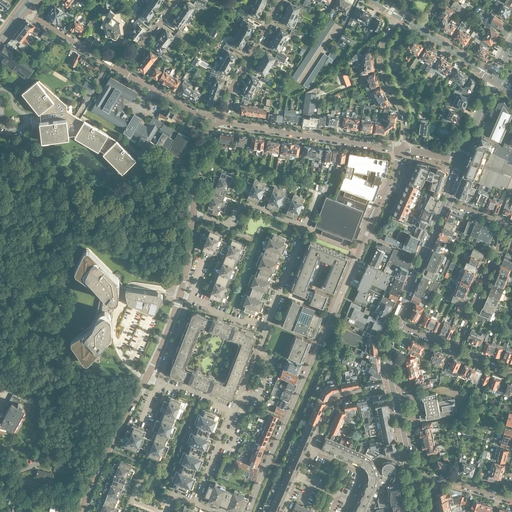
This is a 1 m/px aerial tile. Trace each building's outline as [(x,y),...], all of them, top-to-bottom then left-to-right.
[(0,0),(0,9),(2,8),(4,10),(6,8),(10,3),(7,1),(7,0),(0,0)] [(73,2),(69,0),(59,0),(62,2),(61,2),(68,7),(67,10),(69,12),(71,9),(70,8),(71,6),(70,5),(73,2)] [(140,6),(143,9),(152,15),(156,9),(147,3),(144,0),(140,6)] [(149,0),(147,3),(156,9),(160,4),(155,0),(149,0)] [(337,8),(340,10),(344,1),(343,0),(336,0),(332,8),(336,10),(337,8)] [(498,0),(492,0),(496,2),(495,3),(501,7),(497,13),(506,18),(511,9),(498,1),(498,0)] [(187,2),(183,7),(193,14),(196,11),(193,9),(195,7),(197,6),(199,7),(200,8),(201,8),(204,9),(205,7),(204,6),(199,3),(195,1),(193,4),(189,2),(188,3),(187,2)] [(255,1),(252,7),(261,11),(262,9),(264,8),(265,6),(255,1)] [(344,1),(340,10),(342,11),(342,12),(345,14),(347,11),(347,12),(351,4),(344,1)] [(455,1),(453,4),(462,10),(464,7),(461,5),(455,1)] [(290,3),(287,9),(297,14),(299,10),(298,10),(300,6),(295,4),(294,5),(290,3)] [(462,10),(453,4),(451,7),(460,13),(462,10)] [(54,5),(51,11),(62,18),(65,13),(73,18),(75,15),(69,12),(60,5),(58,8),(54,5)] [(261,11),(252,7),(249,5),(246,12),(239,9),(238,12),(242,14),(248,17),(250,13),(253,15),(252,16),(255,17),(256,16),(258,17),(259,15),(261,14),(262,12),(261,11)] [(442,10),(450,16),(451,16),(453,14),(453,15),(455,12),(446,6),(445,6),(444,6),(442,10)] [(183,7),(179,13),(189,20),(191,16),(193,14),(183,7)] [(350,17),(346,27),(349,28),(353,20),(355,21),(356,20),(360,22),(365,11),(361,9),(361,10),(359,8),(357,11),(355,15),(353,19),(350,17)] [(104,29),(105,36),(108,36),(108,35),(109,34),(110,33),(111,36),(113,38),(114,36),(115,36),(117,37),(118,35),(118,32),(120,32),(121,33),(123,33),(122,26),(125,22),(121,19),(120,11),(114,12),(110,9),(107,13),(102,14),(103,22),(100,26),(104,29)] [(152,15),(143,9),(139,14),(140,15),(139,16),(145,20),(146,19),(148,21),(152,15)] [(287,9),(285,15),(295,20),(300,22),(301,20),(298,19),(298,18),(297,18),(298,14),(297,14),(287,9)] [(439,17),(440,21),(447,20),(447,17),(449,17),(450,16),(442,10),(439,14),(439,15),(440,16),(439,17)] [(47,17),(47,18),(58,25),(58,24),(62,26),(61,27),(65,30),(68,25),(64,23),(63,24),(60,21),(62,18),(51,11),(47,17)] [(365,11),(360,22),(364,23),(363,25),(366,26),(364,30),(366,31),(369,26),(368,26),(369,26),(366,25),(368,21),(370,17),(371,14),(365,11)] [(179,13),(176,18),(186,25),(187,24),(186,23),(189,20),(179,13)] [(485,19),(484,21),(490,25),(491,23),(498,27),(498,26),(500,26),(501,25),(503,21),(494,16),(495,15),(492,13),(489,18),(489,17),(487,20),(485,19)] [(241,26),(251,31),(254,26),(252,24),(253,23),(247,20),(249,17),(248,17),(242,14),(241,17),(243,18),(239,25),(241,26)] [(295,20),(285,15),(282,22),(283,23),(283,24),(289,27),(290,25),(291,26),(292,24),(293,24),(295,20)] [(186,25),(176,18),(171,24),(173,25),(172,26),(175,29),(176,27),(183,32),(184,30),(184,29),(186,25)] [(369,26),(366,31),(371,33),(373,28),(378,31),(380,25),(381,26),(383,26),(384,24),(383,22),(382,22),(382,21),(376,18),(371,28),(369,26)] [(69,28),(75,32),(81,22),(75,19),(69,28)] [(447,20),(440,21),(441,26),(442,27),(441,27),(442,28),(442,29),(446,31),(452,22),(454,20),(453,19),(452,19),(451,19),(450,22),(448,23),(447,20)] [(25,20),(22,24),(30,30),(30,31),(36,35),(40,30),(29,22),(25,20)] [(490,25),(484,21),(482,23),(485,25),(484,27),(487,29),(485,33),(495,39),(498,33),(488,27),(490,25)] [(81,22),(75,32),(81,36),(87,26),(81,22)] [(452,22),(446,31),(450,34),(451,34),(452,34),(454,30),(456,31),(458,27),(457,26),(454,24),(454,23),(452,22)] [(458,27),(456,31),(458,32),(455,37),(460,41),(466,31),(467,30),(464,27),(466,24),(462,22),(458,27)] [(22,24),(13,36),(21,42),(26,46),(30,42),(25,38),(30,31),(30,30),(22,24)] [(129,35),(137,41),(146,30),(138,24),(129,35)] [(241,26),(238,32),(247,38),(251,31),(241,26)] [(279,28),(276,34),(285,39),(289,33),(279,28)] [(163,33),(161,35),(170,43),(173,39),(175,41),(178,39),(183,43),(185,40),(176,33),(174,36),(169,32),(168,32),(166,30),(164,33),(163,33)] [(46,39),(49,35),(43,31),(40,35),(46,39)] [(466,31),(460,41),(465,44),(470,37),(469,35),(470,34),(466,31)] [(238,32),(235,38),(244,43),(247,38),(238,32)] [(89,33),(84,41),(96,48),(101,40),(89,33)] [(482,38),(475,34),(473,37),(476,38),(481,41),(482,39),(491,44),(495,39),(485,33),(483,36),(482,38)] [(276,34),(272,40),(282,45),(285,39),(276,34)] [(338,41),(337,44),(339,45),(339,46),(341,47),(341,46),(345,49),(346,46),(347,47),(348,44),(351,46),(355,39),(345,34),(344,36),(341,34),(338,41)] [(159,39),(158,41),(166,48),(170,51),(172,49),(168,46),(170,43),(161,35),(159,39)] [(225,45),(229,48),(231,45),(231,44),(233,45),(232,46),(238,49),(238,48),(241,49),(244,43),(235,38),(233,41),(230,40),(229,40),(228,39),(226,42),(225,45)] [(269,46),(271,48),(273,48),(272,49),(275,50),(279,51),(277,55),(285,60),(287,57),(284,55),(285,54),(282,53),(283,50),(282,50),(284,46),(282,45),(272,40),(269,46)] [(412,42),(409,40),(407,44),(408,44),(406,48),(410,50),(409,51),(412,52),(417,44),(412,40),(412,42)] [(166,48),(158,41),(154,46),(156,48),(155,48),(162,54),(160,56),(164,59),(166,57),(163,54),(165,52),(164,51),(166,48)] [(417,44),(412,52),(413,54),(416,57),(423,47),(417,44)] [(486,49),(487,48),(481,44),(479,47),(477,47),(475,50),(485,57),(486,57),(488,54),(487,53),(488,50),(486,49)] [(226,53),(224,57),(234,63),(235,61),(235,60),(237,57),(234,55),(227,51),(229,48),(225,45),(224,45),(223,48),(226,50),(224,53),(226,53)] [(19,73),(21,75),(27,80),(35,67),(22,57),(21,58),(4,46),(0,51),(0,52),(5,56),(2,61),(8,66),(13,70),(19,73)] [(363,55),(361,57),(361,60),(362,60),(373,58),(372,53),(373,51),(369,48),(368,49),(363,55)] [(73,51),(70,49),(69,52),(72,54),(67,63),(74,66),(78,59),(79,60),(81,55),(73,51)] [(416,57),(410,66),(409,68),(411,69),(412,67),(413,68),(418,60),(420,61),(421,60),(424,62),(430,52),(425,49),(419,58),(419,59),(416,57)] [(150,51),(146,56),(153,62),(157,56),(150,51)] [(266,52),(262,58),(271,64),(275,66),(279,60),(283,63),(285,60),(277,55),(275,58),(272,56),(272,55),(270,53),(269,54),(266,52)] [(430,52),(424,62),(427,64),(428,63),(430,64),(436,56),(430,52)] [(99,70),(101,67),(81,55),(79,60),(94,69),(94,67),(99,70)] [(146,56),(141,62),(148,67),(153,62),(146,56)] [(216,60),(220,63),(230,68),(231,66),(232,67),(234,63),(224,57),(222,61),(217,58),(216,60)] [(262,58),(258,64),(268,70),(271,64),(262,58)] [(434,67),(440,71),(446,62),(440,59),(438,62),(437,62),(436,64),(434,67)] [(148,67),(141,62),(139,64),(138,64),(137,65),(138,69),(139,70),(140,69),(144,73),(148,67)] [(440,71),(439,74),(444,77),(448,72),(449,73),(451,70),(449,70),(452,66),(446,62),(440,71)] [(212,69),(211,72),(216,74),(217,70),(224,74),(224,73),(226,74),(230,68),(220,63),(218,67),(217,66),(214,70),(212,69)] [(256,70),(258,72),(258,73),(260,74),(261,73),(264,75),(268,70),(258,64),(256,68),(257,68),(256,70)] [(373,64),(361,65),(362,69),(360,69),(360,74),(367,73),(367,71),(373,70),(373,68),(374,68),(373,64)] [(153,71),(150,76),(156,79),(161,71),(155,67),(153,71)] [(456,81),(462,73),(456,69),(450,79),(455,82),(456,81)] [(169,74),(163,71),(158,80),(164,83),(169,74)] [(213,77),(211,82),(221,86),(224,80),(220,79),(221,76),(211,72),(210,75),(210,76),(213,77)] [(365,74),(360,76),(359,76),(360,78),(361,78),(363,77),(364,79),(366,83),(377,79),(375,75),(374,73),(366,76),(365,74)] [(462,73),(456,81),(460,83),(459,84),(461,86),(467,76),(462,73)] [(169,74),(164,83),(169,86),(175,78),(169,74)] [(175,78),(169,86),(175,90),(180,81),(177,79),(178,77),(176,75),(175,78)] [(251,75),(248,81),(256,85),(259,79),(251,75)] [(95,99),(94,100),(95,101),(96,102),(91,111),(97,114),(98,113),(124,129),(123,131),(131,136),(133,134),(140,138),(137,143),(145,148),(151,151),(153,148),(158,151),(161,147),(165,149),(170,152),(178,156),(189,138),(181,133),(178,132),(172,129),(172,128),(152,117),(146,127),(139,123),(142,118),(134,113),(132,116),(124,111),(122,110),(123,109),(124,108),(124,106),(124,105),(124,103),(123,102),(123,101),(123,100),(124,99),(124,98),(124,97),(133,102),(138,94),(110,77),(108,80),(105,85),(97,99),(96,99),(95,99)] [(473,88),(473,86),(473,85),(475,81),(470,78),(465,85),(463,88),(460,92),(461,92),(467,94),(468,91),(465,91),(467,87),(471,89),(473,88)] [(377,79),(366,83),(367,86),(365,87),(366,90),(368,90),(372,88),(371,87),(378,85),(378,83),(377,79)] [(39,81),(23,92),(40,113),(42,140),(75,136),(104,153),(123,172),(135,159),(114,139),(77,117),(74,115),(73,114),(67,111),(66,105),(39,81)] [(93,86),(85,81),(82,86),(90,91),(93,86)] [(248,81),(245,87),(253,91),(255,93),(258,87),(256,85),(248,81)] [(178,91),(184,95),(188,87),(182,83),(178,91)] [(209,89),(211,90),(219,92),(221,86),(211,83),(209,89)] [(302,115),(300,126),(311,127),(313,113),(317,86),(305,92),(305,98),(304,101),(303,110),(302,115)] [(188,87),(184,95),(189,98),(194,90),(188,87)] [(253,91),(245,87),(241,93),(250,98),(253,91)] [(380,87),(371,92),(370,93),(373,98),(383,92),(381,89),(380,87)] [(194,90),(189,98),(195,101),(197,98),(200,94),(194,90)] [(211,90),(209,96),(217,99),(219,92),(211,90)] [(456,95),(455,99),(466,104),(468,98),(460,94),(461,92),(460,92),(457,91),(455,90),(453,92),(459,94),(459,96),(456,95)] [(383,92),(373,98),(374,101),(375,101),(376,103),(377,103),(386,98),(383,92)] [(202,93),(202,95),(200,94),(197,98),(199,99),(202,100),(204,97),(206,98),(205,101),(207,102),(206,104),(210,105),(211,104),(213,105),(214,106),(215,105),(216,104),(215,103),(217,99),(209,96),(205,94),(202,93)] [(386,98),(377,103),(379,106),(380,106),(381,107),(382,107),(385,105),(386,107),(387,109),(389,109),(390,109),(388,106),(390,105),(386,98)] [(244,102),(243,105),(240,104),(240,106),(239,105),(239,108),(240,108),(239,113),(245,114),(247,105),(247,102),(248,100),(245,100),(244,99),(242,99),(242,102),(244,102)] [(455,99),(453,103),(452,105),(463,110),(466,104),(455,99)] [(511,117),(511,116),(511,107),(511,106),(509,106),(504,101),(497,102),(492,113),(493,114),(497,119),(489,136),(500,141),(511,117)] [(457,123),(459,118),(460,115),(449,110),(451,108),(446,106),(445,105),(443,108),(447,110),(443,118),(444,118),(443,119),(443,120),(444,120),(444,121),(444,122),(445,123),(446,123),(447,123),(448,123),(449,123),(450,123),(450,122),(451,122),(451,121),(452,121),(457,123)] [(159,113),(158,117),(167,119),(167,118),(169,118),(170,117),(179,122),(184,115),(168,106),(163,114),(159,113)] [(318,108),(317,114),(313,113),(311,127),(315,128),(316,127),(318,127),(318,126),(320,114),(321,108),(318,108)] [(269,117),(268,121),(276,122),(277,111),(278,110),(277,110),(277,109),(274,109),(274,112),(273,112),(273,113),(272,113),(268,113),(268,117),(269,117)] [(295,114),(294,123),(300,124),(301,115),(302,115),(303,110),(299,109),(299,115),(295,114)] [(341,127),(346,128),(348,116),(349,109),(347,109),(346,112),(347,113),(346,117),(343,116),(341,127)] [(326,125),(332,126),(333,116),(334,110),(332,110),(331,114),(327,114),(326,125)] [(386,117),(385,119),(395,121),(396,115),(394,114),(394,113),(393,112),(391,112),(390,112),(390,114),(387,113),(387,117),(386,117)] [(333,116),(332,126),(338,127),(339,120),(341,121),(342,116),(336,115),(336,116),(333,116)] [(380,119),(381,115),(379,115),(379,119),(378,122),(375,121),(373,132),(379,133),(380,125),(381,122),(379,120),(380,119)] [(365,120),(365,119),(361,119),(359,130),(365,131),(368,116),(366,116),(365,119),(365,118),(365,120)] [(382,119),(383,121),(384,120),(384,121),(387,122),(388,123),(385,125),(388,129),(391,126),(395,127),(395,121),(385,119),(383,117),(382,119)] [(421,119),(420,122),(418,134),(423,135),(422,140),(426,141),(427,135),(426,135),(428,124),(427,123),(428,120),(421,119)] [(440,124),(437,132),(447,136),(447,135),(449,136),(452,130),(450,129),(450,128),(440,124)] [(382,125),(380,125),(379,133),(385,134),(385,131),(388,129),(385,125),(383,126),(382,125)] [(511,133),(510,132),(503,147),(511,152),(511,151),(511,133)] [(226,134),(224,148),(227,149),(228,143),(231,143),(232,135),(226,134)] [(481,134),(478,143),(484,146),(483,148),(488,150),(502,156),(508,160),(509,160),(511,153),(511,151),(511,152),(503,147),(483,136),(484,135),(481,134)] [(243,146),(244,142),(248,143),(248,137),(245,137),(245,136),(238,135),(237,140),(236,140),(235,144),(243,146)] [(248,143),(246,153),(246,154),(248,155),(248,153),(249,153),(250,147),(252,148),(252,150),(256,151),(256,148),(258,138),(251,137),(250,144),(248,143)] [(265,150),(264,149),(263,152),(269,153),(269,154),(271,155),(272,151),(273,142),(267,141),(265,150)] [(279,143),(273,142),(272,151),(271,155),(274,155),(274,153),(278,154),(280,145),(279,144),(279,143)] [(281,145),(280,145),(278,154),(280,154),(279,158),(284,159),(285,154),(287,143),(283,142),(282,143),(281,143),(281,145)] [(293,144),(287,143),(285,154),(289,155),(289,156),(289,157),(290,157),(290,158),(291,158),(291,159),(292,159),(293,158),(294,158),(294,157),(294,156),(297,156),(299,145),(298,145),(293,144)] [(465,170),(463,175),(464,176),(474,180),(473,181),(476,182),(489,187),(492,189),(494,185),(500,188),(501,185),(507,188),(511,176),(511,164),(507,162),(508,160),(502,156),(488,150),(483,148),(484,146),(478,143),(477,144),(476,143),(474,148),(475,149),(473,154),(472,153),(467,165),(468,166),(466,171),(465,170)] [(316,148),(315,157),(314,159),(315,159),(319,160),(318,163),(321,164),(323,149),(316,148)] [(331,150),(325,149),(323,163),(329,163),(330,160),(331,150)] [(330,160),(329,163),(329,167),(331,167),(332,164),(333,164),(333,163),(337,164),(338,152),(333,151),(331,161),(330,160)] [(338,152),(337,164),(341,164),(341,162),(344,163),(345,153),(338,152)] [(325,195),(323,201),(321,204),(322,205),(320,210),(314,226),(322,229),(321,233),(320,233),(320,234),(321,235),(340,242),(341,242),(341,241),(342,241),(343,237),(351,240),(352,238),(355,239),(356,239),(356,238),(360,230),(360,228),(360,227),(359,226),(366,208),(369,200),(372,201),(373,201),(374,200),(377,193),(379,187),(379,186),(378,186),(379,184),(380,183),(381,183),(381,181),(381,180),(380,179),(381,176),(385,177),(386,167),(387,161),(387,160),(351,153),(350,153),(349,154),(348,155),(346,171),(335,199),(325,195)] [(434,165),(431,165),(428,164),(420,163),(419,165),(417,164),(415,168),(429,175),(428,178),(443,183),(445,175),(444,174),(445,170),(443,169),(440,168),(437,166),(434,165)] [(415,168),(408,183),(423,190),(426,192),(429,194),(437,197),(439,191),(440,191),(443,183),(428,178),(429,175),(415,168)] [(213,178),(213,180),(222,184),(226,174),(221,172),(219,177),(217,176),(218,176),(214,174),(212,178),(213,178)] [(226,174),(222,184),(232,188),(234,183),(230,181),(231,176),(226,174)] [(462,177),(460,183),(470,186),(471,183),(475,184),(476,182),(473,181),(462,177)] [(259,198),(264,200),(268,190),(268,188),(264,186),(265,183),(254,179),(252,184),(247,182),(243,192),(248,194),(247,199),(257,203),(259,198)] [(222,184),(213,180),(211,185),(215,187),(214,191),(219,193),(222,184)] [(408,183),(405,190),(420,197),(423,190),(408,183)] [(460,183),(458,188),(474,195),(476,189),(472,187),(470,186),(460,183)] [(222,184),(219,193),(224,195),(226,191),(230,193),(232,188),(222,184)] [(268,190),(264,200),(268,202),(266,206),(276,210),(278,206),(283,208),(287,197),(282,196),(284,191),(274,187),(272,192),(268,190)] [(478,192),(474,201),(485,206),(489,195),(492,189),(489,187),(487,192),(480,189),(478,192)] [(458,188),(455,194),(469,200),(470,196),(473,197),(474,195),(458,188)] [(405,190),(402,196),(418,204),(420,197),(405,190)] [(433,211),(436,204),(439,198),(437,197),(429,194),(426,192),(423,190),(420,197),(418,204),(423,206),(433,211)] [(207,194),(205,199),(215,203),(219,193),(214,191),(212,196),(207,194)] [(219,193),(215,203),(225,207),(227,202),(222,200),(224,195),(219,193)] [(287,197),(283,208),(287,209),(286,214),(296,218),(298,213),(302,215),(306,205),(302,203),(304,198),(293,194),(291,199),(287,197)] [(486,206),(492,208),(496,197),(490,195),(486,206)] [(418,204),(402,196),(393,216),(400,219),(401,218),(408,222),(410,222),(411,222),(414,215),(413,214),(418,204)] [(496,197),(492,208),(492,209),(498,211),(501,203),(502,203),(503,200),(504,197),(502,196),(501,197),(500,199),(496,197)] [(215,203),(205,199),(203,205),(208,206),(206,211),(211,213),(215,203)] [(503,213),(508,214),(511,204),(505,202),(502,212),(503,212),(503,213)] [(215,203),(211,213),(216,215),(218,210),(223,212),(225,207),(215,203)] [(418,215),(418,216),(418,217),(428,222),(433,211),(423,206),(420,212),(419,211),(417,215),(418,215)] [(449,208),(446,215),(456,219),(461,221),(462,219),(464,214),(462,213),(461,213),(449,208)] [(418,216),(414,215),(411,222),(425,228),(428,222),(418,217),(418,216)] [(446,215),(444,219),(454,223),(458,225),(459,223),(455,221),(456,219),(446,215)] [(401,218),(401,219),(399,222),(412,227),(411,229),(423,234),(425,230),(411,224),(412,224),(409,223),(408,222),(401,218)] [(463,232),(470,234),(474,222),(474,221),(472,220),(471,221),(468,220),(463,232)] [(445,221),(443,226),(452,230),(454,227),(455,225),(445,221)] [(474,222),(470,234),(477,237),(481,225),(477,223),(478,223),(475,222),(474,222)] [(481,225),(477,237),(483,239),(488,227),(487,227),(487,226),(485,225),(484,226),(481,225)] [(443,226),(440,232),(452,237),(454,231),(452,230),(443,226)] [(488,227),(483,239),(490,242),(494,229),(491,228),(491,227),(489,227),(488,227)] [(198,249),(204,251),(216,255),(217,252),(218,253),(219,250),(220,250),(224,240),(223,240),(223,239),(222,238),(221,238),(222,235),(206,229),(204,234),(202,233),(199,243),(200,244),(198,249)] [(404,231),(409,234),(409,233),(421,239),(423,234),(411,229),(410,231),(405,229),(404,231)] [(440,232),(438,237),(448,242),(450,242),(452,237),(440,232)] [(285,238),(271,233),(269,237),(266,236),(262,246),(265,247),(262,256),(259,255),(255,265),(258,266),(256,271),(270,277),(272,272),(275,273),(279,263),(276,262),(278,258),(280,253),(283,254),(286,244),(284,243),(285,238)] [(409,234),(407,239),(411,240),(411,239),(419,244),(421,239),(409,233),(409,234)] [(395,236),(394,238),(400,241),(404,243),(417,249),(419,244),(410,240),(411,240),(407,239),(402,236),(401,239),(395,236)] [(438,237),(435,243),(445,247),(446,244),(447,244),(448,242),(438,237)] [(221,254),(220,257),(238,264),(240,259),(241,260),(245,249),(244,249),(246,244),(230,238),(228,241),(226,240),(225,241),(224,240),(220,250),(221,251),(220,253),(221,254)] [(393,238),(391,242),(397,245),(397,246),(398,247),(398,248),(399,248),(401,248),(402,248),(404,243),(400,241),(394,238),(393,238)] [(310,241),(290,289),(306,296),(308,290),(311,291),(308,298),(311,299),(310,302),(323,308),(328,295),(314,290),(314,291),(306,287),(318,257),(332,263),(323,285),(322,284),(320,287),(335,293),(349,257),(310,241)] [(404,243),(402,248),(409,251),(409,252),(410,253),(411,254),(412,254),(414,254),(414,253),(414,254),(417,249),(404,243)] [(435,243),(433,248),(443,253),(444,250),(445,247),(435,243)] [(96,301),(67,336),(72,344),(77,352),(90,370),(130,324),(132,323),(148,327),(154,304),(158,298),(158,296),(156,294),(154,293),(154,292),(153,292),(154,285),(136,282),(131,282),(129,283),(127,284),(91,247),(88,247),(85,250),(83,253),(76,266),(76,268),(75,270),(76,271),(71,277),(96,301)] [(375,252),(383,256),(388,258),(389,256),(384,254),(385,252),(377,248),(375,252)] [(473,248),(470,255),(481,260),(482,260),(483,259),(484,257),(483,257),(485,253),(473,248)] [(408,256),(393,249),(388,261),(408,270),(411,264),(410,262),(411,262),(411,259),(409,257),(408,258),(408,256)] [(433,249),(431,254),(443,260),(446,255),(440,253),(433,249)] [(375,252),(373,256),(381,260),(386,262),(387,259),(384,258),(383,259),(382,258),(383,256),(375,252)] [(431,254),(429,259),(442,264),(443,260),(431,254)] [(470,255),(467,261),(478,266),(479,265),(480,265),(480,263),(481,260),(470,255)] [(501,264),(511,269),(511,268),(511,259),(510,258),(504,256),(501,264)] [(215,271),(213,276),(231,283),(232,278),(234,279),(238,268),(236,268),(238,264),(220,257),(219,261),(218,261),(214,271),(215,271)] [(429,259),(427,263),(440,268),(442,264),(429,259)] [(388,261),(385,266),(390,268),(394,270),(395,268),(398,270),(398,271),(406,274),(408,270),(388,261)] [(464,268),(465,268),(475,273),(477,269),(477,270),(479,267),(478,267),(478,266),(467,261),(464,268)] [(427,263),(425,267),(435,271),(438,273),(440,268),(427,263)] [(367,264),(364,272),(400,288),(403,281),(393,276),(383,271),(367,264)] [(498,270),(509,275),(511,269),(501,264),(500,264),(498,270)] [(385,266),(383,271),(393,276),(403,281),(406,274),(398,271),(398,270),(395,268),(394,270),(390,268),(385,266)] [(422,272),(424,273),(441,281),(443,275),(441,274),(438,273),(435,271),(425,267),(422,272)] [(465,268),(462,274),(473,279),(475,276),(476,276),(476,274),(476,273),(475,273),(465,268)] [(498,270),(496,276),(507,281),(509,275),(498,270)] [(251,285),(249,290),(263,295),(265,291),(268,292),(272,282),(269,281),(270,277),(256,271),(254,275),(252,274),(248,284),(251,285)] [(366,293),(368,288),(370,283),(390,292),(397,295),(400,288),(364,272),(357,288),(359,290),(366,293)] [(462,274),(459,281),(470,286),(471,285),(472,285),(473,283),(472,283),(473,279),(462,274)] [(440,282),(423,275),(415,293),(432,301),(436,291),(438,287),(440,282)] [(210,291),(208,296),(222,301),(224,297),(227,298),(231,288),(229,287),(231,283),(213,276),(211,280),(210,280),(206,290),(210,291)] [(496,276),(493,282),(504,287),(507,281),(496,276)] [(459,280),(456,287),(467,292),(468,291),(469,289),(470,286),(459,281),(459,280)] [(493,282),(491,288),(502,293),(504,287),(493,282)] [(370,283),(368,288),(384,296),(395,300),(397,295),(390,292),(370,283)] [(453,293),(454,294),(465,298),(466,295),(467,295),(468,293),(467,293),(467,292),(456,287),(453,293)] [(368,288),(366,293),(391,304),(393,305),(395,300),(384,296),(368,288)] [(491,288),(488,295),(499,299),(502,293),(491,288)] [(244,310),(249,312),(254,314),(256,309),(261,311),(265,301),(262,300),(263,295),(249,290),(247,294),(245,293),(241,303),(246,305),(244,310)] [(391,304),(366,293),(359,290),(356,295),(378,305),(389,311),(391,307),(390,307),(391,304)] [(411,300),(412,300),(424,306),(428,300),(422,297),(421,298),(414,294),(411,300)] [(466,299),(465,298),(454,294),(451,300),(463,305),(464,302),(465,302),(466,300),(465,299),(466,299)] [(356,295),(354,301),(366,306),(386,316),(387,314),(388,314),(389,311),(378,305),(356,295)] [(488,295),(485,301),(496,306),(499,299),(488,295)] [(290,304),(283,320),(286,320),(284,325),(293,329),(293,328),(303,332),(302,333),(314,337),(322,317),(312,313),(314,308),(294,300),(292,305),(290,304)] [(482,307),(493,312),(494,312),(496,306),(485,301),(482,307)] [(351,302),(349,306),(367,314),(370,316),(375,318),(383,322),(384,321),(386,318),(385,317),(386,316),(366,306),(363,312),(360,310),(361,307),(351,302)] [(412,309),(414,310),(420,314),(424,307),(416,303),(412,309)] [(423,317),(424,317),(421,323),(427,326),(432,315),(429,314),(430,310),(430,309),(432,305),(430,304),(429,306),(427,308),(428,308),(427,311),(427,312),(425,315),(424,315),(424,316),(423,315),(423,317)] [(349,306),(345,318),(355,322),(356,320),(371,327),(380,330),(384,322),(383,322),(375,318),(370,316),(367,314),(349,306)] [(493,312),(482,307),(479,314),(488,318),(487,319),(491,321),(492,317),(491,316),(493,312)] [(420,314),(414,310),(410,318),(416,321),(419,315),(420,314)] [(432,315),(427,326),(432,328),(436,320),(439,313),(438,312),(436,317),(432,315)] [(218,319),(206,314),(205,316),(197,313),(196,315),(195,316),(192,315),(189,322),(188,322),(182,337),(183,338),(180,347),(178,346),(172,362),(173,363),(170,371),(173,372),(173,373),(172,375),(180,378),(180,380),(195,386),(196,385),(197,385),(202,387),(205,388),(204,390),(211,392),(217,395),(220,396),(221,394),(228,397),(229,395),(231,394),(233,395),(236,387),(238,388),(239,385),(244,373),(242,372),(244,368),(246,368),(244,367),(246,363),(248,364),(254,348),(252,347),(255,339),(253,338),(252,337),(253,335),(245,332),(246,330),(243,329),(234,325),(234,324),(231,322),(230,326),(227,325),(221,322),(222,319),(221,319),(219,318),(218,319)] [(449,325),(445,334),(451,337),(454,330),(455,329),(454,328),(459,318),(455,317),(453,322),(454,322),(453,323),(452,324),(450,323),(449,325)] [(355,322),(345,318),(343,321),(355,326),(360,329),(361,329),(363,330),(378,336),(380,330),(371,327),(356,320),(355,322)] [(436,320),(432,328),(438,331),(442,323),(436,320)] [(444,322),(440,332),(445,334),(449,325),(450,323),(444,320),(444,322)] [(363,330),(361,329),(360,332),(362,333),(361,336),(368,339),(376,342),(379,337),(378,336),(363,330)] [(469,343),(473,345),(477,333),(473,331),(474,330),(472,329),(467,339),(470,340),(469,343)] [(362,341),(366,343),(365,344),(377,349),(376,342),(368,339),(358,335),(348,330),(343,341),(354,345),(357,339),(358,340),(359,340),(362,341)] [(477,333),(473,345),(476,346),(477,343),(480,345),(483,337),(485,338),(487,334),(485,333),(484,334),(482,333),(481,335),(477,333)] [(293,340),(289,351),(291,352),(289,357),(303,362),(311,341),(298,336),(296,341),(293,340)] [(408,345),(407,348),(409,349),(407,353),(409,354),(413,355),(418,343),(412,340),(411,341),(409,340),(407,344),(408,345)] [(497,346),(493,355),(499,357),(502,349),(505,350),(507,344),(507,343),(508,342),(505,341),(503,346),(498,344),(498,345),(497,344),(497,346)] [(362,344),(365,345),(363,349),(377,355),(377,349),(365,344),(366,343),(363,342),(362,344)] [(482,351),(488,353),(491,344),(485,342),(482,351)] [(492,342),(491,344),(488,353),(493,355),(497,346),(497,344),(492,342)] [(418,343),(413,355),(414,355),(415,356),(417,352),(422,355),(424,354),(425,353),(424,351),(422,350),(424,346),(418,343)] [(505,350),(506,350),(502,358),(508,361),(511,352),(511,351),(511,349),(508,348),(509,345),(507,344),(505,350)] [(377,356),(356,348),(353,353),(366,358),(366,359),(369,360),(370,360),(378,364),(378,363),(379,361),(379,360),(378,358),(377,356)] [(428,360),(427,363),(429,364),(430,362),(435,364),(440,353),(437,352),(436,352),(434,351),(429,360),(428,360)] [(440,353),(435,364),(438,366),(441,367),(443,368),(447,358),(444,357),(445,356),(443,355),(442,354),(440,353)] [(407,360),(408,366),(419,363),(418,359),(416,360),(416,357),(415,357),(414,357),(414,355),(413,355),(409,354),(410,357),(408,358),(408,360),(407,360)] [(341,355),(341,356),(340,356),(343,357),(341,361),(343,362),(345,363),(357,368),(360,369),(364,371),(366,371),(367,369),(370,370),(369,373),(381,378),(381,377),(381,375),(381,374),(380,372),(380,371),(360,362),(344,356),(341,355)] [(286,359),(282,368),(297,374),(301,363),(295,361),(295,362),(286,359)] [(361,359),(360,362),(380,371),(379,369),(380,367),(380,365),(378,364),(370,360),(369,360),(368,363),(367,362),(361,359)] [(450,364),(448,368),(456,371),(460,362),(453,359),(451,364),(450,364)] [(419,363),(408,366),(409,372),(419,370),(419,367),(420,367),(419,363)] [(457,371),(455,376),(454,378),(456,379),(458,375),(465,378),(470,367),(465,364),(461,373),(457,371)] [(470,367),(465,378),(471,380),(476,369),(470,367)] [(282,368),(280,376),(279,377),(287,380),(294,383),(297,374),(282,368)] [(419,370),(409,372),(410,377),(421,375),(420,372),(422,371),(422,369),(419,370)] [(476,369),(471,380),(477,383),(475,386),(477,387),(480,382),(478,381),(482,372),(476,369)] [(366,371),(364,371),(363,372),(362,376),(364,376),(364,379),(365,379),(365,381),(364,381),(365,386),(368,385),(368,386),(382,383),(381,378),(369,373),(366,371)] [(485,371),(480,382),(484,383),(481,388),(485,390),(487,385),(486,384),(490,376),(488,375),(489,373),(485,371)] [(350,375),(353,388),(358,387),(357,379),(353,379),(353,376),(352,373),(350,374),(350,375)] [(421,375),(413,377),(413,380),(414,380),(415,383),(420,382),(428,380),(428,379),(428,378),(428,377),(428,376),(427,375),(427,374),(421,375)] [(489,380),(487,385),(489,386),(489,387),(488,391),(495,393),(495,392),(499,394),(501,388),(498,387),(500,385),(499,384),(500,381),(492,377),(491,381),(489,380)] [(428,380),(420,382),(420,384),(421,384),(422,388),(432,386),(431,382),(437,381),(440,382),(441,379),(435,379),(430,380),(428,380)] [(287,380),(285,386),(293,390),(296,384),(294,383),(287,380)] [(329,382),(327,383),(328,386),(333,392),(338,391),(336,383),(329,384),(329,382)] [(280,384),(279,386),(284,388),(283,391),(291,394),(293,390),(285,386),(280,384)] [(323,389),(317,386),(316,390),(317,391),(319,390),(321,391),(319,397),(326,400),(328,396),(323,389)] [(328,386),(323,389),(328,396),(333,392),(328,386)] [(291,394),(283,391),(280,398),(281,399),(288,402),(291,394)] [(467,391),(467,392),(463,411),(457,410),(454,398),(438,401),(437,397),(436,392),(422,395),(423,399),(424,399),(427,414),(423,414),(423,419),(440,416),(441,416),(455,413),(455,415),(466,417),(470,392),(467,391)] [(384,393),(369,396),(370,402),(373,402),(386,399),(384,393)] [(0,425),(1,426),(8,427),(13,430),(25,409),(19,406),(22,399),(13,394),(7,405),(9,407),(5,415),(4,414),(0,413),(0,425)] [(164,412),(162,416),(173,420),(175,416),(180,418),(183,408),(183,402),(182,402),(169,396),(167,401),(164,400),(160,410),(164,412)] [(366,397),(356,399),(357,405),(370,402),(369,396),(366,397)] [(278,400),(276,405),(285,409),(288,402),(281,399),(280,401),(278,400)] [(373,402),(370,402),(357,405),(360,404),(360,407),(358,407),(359,411),(387,406),(386,399),(373,402)] [(317,400),(315,406),(322,409),(325,404),(317,400)] [(276,406),(273,412),(282,415),(284,410),(276,406)] [(315,406),(313,411),(320,414),(322,409),(315,406)] [(387,406),(359,411),(360,418),(370,416),(375,415),(388,412),(387,406)] [(199,425),(197,430),(209,435),(211,430),(214,431),(218,421),(215,420),(217,415),(202,409),(200,414),(198,413),(194,423),(199,425)] [(338,410),(335,415),(349,421),(350,419),(344,417),(345,413),(338,410)] [(313,411),(310,416),(318,419),(320,414),(313,411)] [(375,415),(370,416),(371,422),(389,419),(388,412),(375,415)] [(265,414),(266,415),(268,416),(267,419),(275,422),(277,417),(267,413),(266,413),(265,414)] [(335,415),(333,420),(341,424),(342,420),(348,423),(349,421),(335,415)] [(155,430),(153,435),(166,439),(167,435),(172,437),(176,427),(171,425),(173,420),(162,416),(161,421),(156,419),(152,429),(155,430)] [(318,419),(310,416),(308,421),(316,424),(318,419)] [(257,420),(260,421),(273,426),(275,422),(267,419),(266,421),(261,419),(258,418),(257,420)] [(368,423),(364,423),(365,430),(369,429),(378,427),(391,425),(389,419),(371,422),(368,423)] [(333,420),(331,425),(338,429),(341,424),(333,420)] [(422,423),(424,430),(439,427),(437,420),(434,421),(422,423)] [(260,421),(259,423),(261,424),(264,425),(263,428),(271,431),(273,426),(260,421)] [(307,421),(304,426),(313,430),(315,425),(307,421)] [(146,431),(137,428),(138,426),(133,424),(132,426),(132,425),(130,430),(127,429),(123,440),(126,441),(124,445),(136,450),(138,445),(143,447),(147,437),(144,436),(146,431)] [(331,425),(329,430),(336,434),(338,430),(341,432),(345,434),(346,432),(345,432),(342,430),(338,429),(331,425)] [(367,433),(364,434),(364,437),(367,437),(370,436),(377,434),(392,431),(391,425),(378,427),(369,429),(365,430),(366,432),(367,432),(367,433)] [(304,426),(302,431),(311,435),(313,430),(304,426)] [(420,432),(421,436),(432,434),(431,431),(439,429),(439,427),(424,430),(421,430),(421,432),(420,432)] [(511,428),(505,427),(503,433),(511,435),(511,434),(511,428)] [(257,428),(256,430),(269,436),(271,431),(263,428),(262,431),(259,429),(257,428)] [(191,444),(189,449),(200,453),(202,448),(206,450),(210,440),(208,439),(209,435),(197,430),(195,434),(190,432),(186,442),(191,444)] [(269,436),(256,430),(255,433),(257,434),(260,435),(259,437),(267,441),(269,436)] [(302,431),(300,436),(309,440),(311,435),(302,431)] [(373,439),(373,440),(374,440),(374,442),(393,438),(392,431),(377,434),(378,439),(377,439),(377,438),(373,439)] [(503,433),(496,431),(495,437),(510,441),(511,441),(511,439),(511,438),(511,435),(503,433)] [(332,440),(334,434),(332,434),(330,439),(326,438),(327,436),(325,435),(324,439),(325,439),(321,449),(359,465),(363,468),(364,470),(365,472),(366,478),(365,482),(352,511),(365,511),(366,511),(367,511),(371,511),(372,511),(366,509),(370,502),(374,504),(375,502),(371,500),(374,493),(378,495),(379,493),(375,491),(376,487),(378,478),(378,476),(381,476),(380,468),(377,469),(377,468),(375,464),(372,460),(365,455),(360,453),(362,447),(360,446),(358,452),(350,448),(353,442),(351,441),(349,447),(341,444),(344,438),(342,437),(339,443),(332,440)] [(432,434),(421,436),(421,439),(422,439),(423,442),(433,440),(433,437),(433,434),(432,434)] [(149,438),(145,448),(149,450),(148,455),(160,459),(162,455),(165,456),(169,446),(164,444),(166,439),(153,435),(151,439),(149,438)] [(300,436),(298,441),(307,445),(309,440),(300,436)] [(255,442),(265,445),(267,441),(259,437),(258,440),(255,439),(254,441),(255,442)] [(510,441),(495,437),(493,444),(500,445),(509,448),(509,445),(510,445),(511,445),(511,443),(511,442),(510,442),(510,441)] [(358,443),(366,446),(368,447),(370,448),(381,453),(395,450),(396,449),(394,438),(393,438),(374,442),(374,440),(373,440),(368,441),(358,443)] [(433,440),(423,442),(423,443),(423,444),(423,448),(427,448),(427,447),(434,446),(433,440)] [(298,441),(296,446),(304,450),(307,445),(298,441)] [(252,447),(253,447),(263,451),(265,445),(255,442),(254,445),(253,445),(252,447)] [(427,447),(427,448),(428,453),(440,451),(439,448),(440,447),(442,447),(442,444),(434,446),(427,447)] [(507,455),(508,455),(508,454),(508,453),(507,453),(508,450),(498,447),(498,446),(494,445),(493,447),(497,448),(495,453),(496,453),(506,456),(507,455)] [(296,446),(293,451),(302,455),(304,450),(296,446)] [(253,451),(253,453),(257,454),(256,455),(260,457),(263,451),(253,447),(252,450),(253,451)] [(368,447),(365,453),(373,459),(381,453),(370,448),(368,447)] [(184,463),(182,468),(195,473),(196,468),(199,469),(203,459),(198,457),(200,453),(189,449),(188,453),(183,451),(179,462),(184,463)] [(293,451),(291,456),(300,460),(302,455),(293,451)] [(458,456),(458,461),(463,462),(462,465),(460,469),(461,469),(460,471),(463,472),(462,473),(466,474),(469,463),(465,462),(466,460),(462,459),(462,456),(462,453),(459,452),(458,456)] [(250,455),(249,458),(250,459),(258,462),(260,457),(256,455),(257,454),(253,453),(252,454),(249,453),(249,455),(250,455)] [(506,456),(496,453),(495,457),(497,457),(496,459),(505,462),(506,459),(507,459),(507,457),(507,456),(506,456)] [(291,456),(289,462),(298,465),(300,460),(291,456)] [(445,458),(444,462),(438,461),(436,465),(435,468),(437,469),(438,468),(445,470),(445,468),(447,468),(447,466),(449,466),(450,464),(451,463),(451,464),(452,460),(445,457),(445,458)] [(469,463),(466,474),(472,476),(472,475),(473,475),(473,473),(474,473),(475,469),(474,469),(475,466),(478,467),(479,466),(480,462),(481,459),(479,458),(478,461),(477,461),(476,464),(473,463),(473,465),(469,463)] [(256,467),(247,463),(236,459),(233,466),(241,469),(239,473),(242,475),(242,474),(247,475),(246,477),(255,480),(257,475),(256,475),(258,467),(256,467)] [(247,463),(256,467),(258,462),(250,459),(250,461),(248,460),(247,463)] [(378,478),(376,487),(382,489),(383,489),(385,485),(392,471),(395,473),(395,472),(396,470),(396,469),(395,467),(395,466),(394,465),(394,464),(393,463),(392,463),(392,461),(386,460),(385,461),(384,462),(383,462),(382,463),(381,464),(380,466),(380,467),(380,468),(381,476),(378,476),(378,478)] [(64,462),(55,461),(54,467),(62,469),(64,462)] [(113,463),(111,468),(121,472),(125,463),(120,461),(118,465),(113,463)] [(72,464),(64,462),(62,469),(70,471),(72,464)] [(287,467),(289,467),(297,471),(297,470),(296,470),(298,465),(289,462),(287,467)] [(492,463),(490,468),(493,469),(504,472),(504,470),(504,468),(503,468),(504,465),(493,462),(492,463)] [(125,463),(121,472),(131,476),(133,471),(129,469),(130,465),(125,463)] [(296,473),(297,471),(289,467),(288,470),(287,472),(285,471),(283,474),(293,478),(294,476),(296,473)] [(121,472),(111,468),(109,474),(114,476),(113,480),(118,482),(121,472)] [(173,486),(187,492),(189,487),(192,488),(196,479),(193,477),(195,473),(182,468),(180,472),(175,471),(172,480),(174,482),(173,486)] [(488,473),(486,480),(497,483),(499,478),(501,478),(501,476),(502,476),(503,474),(504,472),(493,469),(492,474),(488,473)] [(45,472),(37,470),(36,476),(44,478),(45,472)] [(392,471),(385,485),(386,489),(400,487),(397,474),(396,473),(395,472),(395,473),(392,471)] [(54,473),(45,472),(44,478),(52,480),(54,473)] [(121,472),(118,482),(123,484),(125,480),(129,481),(131,476),(121,472)] [(283,474),(281,479),(290,483),(293,478),(283,474)] [(19,479),(18,485),(26,487),(27,481),(19,479)] [(281,479),(279,485),(288,489),(290,483),(281,479)] [(106,482),(104,488),(114,492),(118,482),(113,480),(111,484),(106,482)] [(27,481),(26,487),(34,489),(35,482),(27,481)] [(118,482),(114,492),(124,495),(126,490),(121,488),(123,484),(118,482)] [(224,490),(225,487),(215,483),(213,488),(209,486),(205,496),(209,498),(208,502),(218,506),(219,504),(228,507),(227,510),(232,511),(237,511),(239,509),(244,511),(247,501),(242,499),(244,494),(234,490),(233,493),(224,490)] [(279,485),(277,490),(286,494),(288,489),(279,485)] [(380,493),(377,500),(401,496),(399,488),(400,488),(400,487),(386,489),(386,490),(383,490),(380,493)] [(437,494),(436,494),(437,497),(436,497),(437,500),(437,501),(461,496),(462,492),(445,487),(446,491),(437,493),(437,494)] [(114,492),(104,488),(102,492),(107,494),(105,499),(110,501),(114,492)] [(277,490),(274,495),(283,499),(286,494),(277,490)] [(114,492),(110,501),(116,503),(117,498),(122,500),(124,495),(114,492)] [(274,495),(272,500),(281,504),(283,499),(274,495)] [(377,500),(377,501),(379,508),(390,505),(392,505),(392,506),(403,504),(402,500),(403,500),(402,497),(401,496),(377,500)] [(461,496),(437,501),(438,508),(459,503),(461,496)] [(466,501),(464,501),(463,500),(464,497),(461,496),(459,503),(461,504),(467,506),(467,508),(469,509),(470,503),(466,501)] [(99,502),(97,507),(106,511),(110,501),(105,499),(104,503),(99,502)] [(272,500),(270,506),(279,510),(281,504),(272,500)] [(473,511),(474,511),(476,511),(477,511),(480,503),(480,502),(474,500),(473,504),(472,503),(471,508),(472,508),(470,511),(473,511)] [(110,501),(106,511),(110,511),(117,511),(118,509),(114,507),(116,503),(110,501)] [(296,503),(292,511),(297,511),(301,505),(296,503)] [(459,503),(438,508),(438,511),(450,511),(457,511),(462,510),(461,504),(459,503)] [(480,503),(477,511),(484,511),(487,505),(480,503)]
